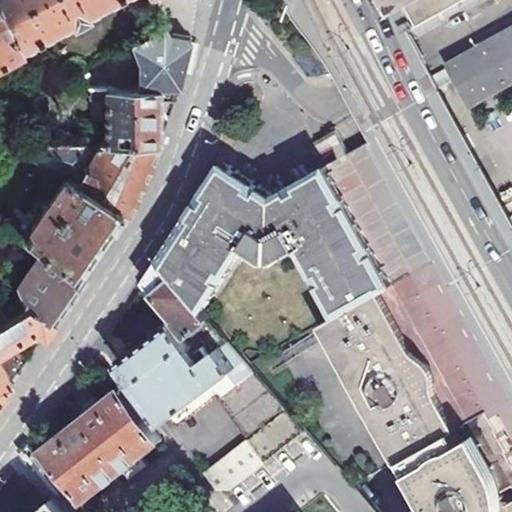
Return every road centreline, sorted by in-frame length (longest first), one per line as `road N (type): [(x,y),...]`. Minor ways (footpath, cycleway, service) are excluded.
road 1 (residential): [(0,447),(159,211),(228,8)]
road 2 (secondary): [(511,364),(319,0)]
road 3 (residential): [(228,8),(296,86),(329,103),(511,3)]
